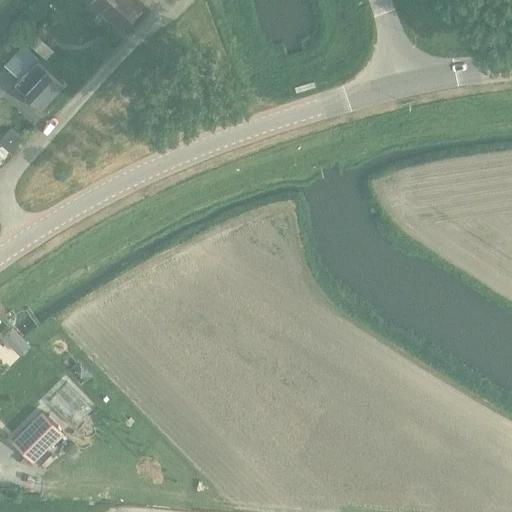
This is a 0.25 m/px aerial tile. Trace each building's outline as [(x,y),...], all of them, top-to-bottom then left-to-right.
[(121,28),(142,5),(137,0),(92,0),(91,1),(99,8),(98,12),(106,19),(110,18),(121,28)] [(33,32),(25,40),(45,59),(52,51),(33,32)] [(63,86),(36,61),(39,58),(27,47),(10,65),(23,76),(15,85),(41,110),(63,86)] [(0,140),(10,150),(22,136),(11,126),(0,138),(0,140)] [(11,326),(2,335),(7,341),(14,342),(20,337),(11,326)] [(41,409),(10,440),(32,460),(62,431),(41,409)]
